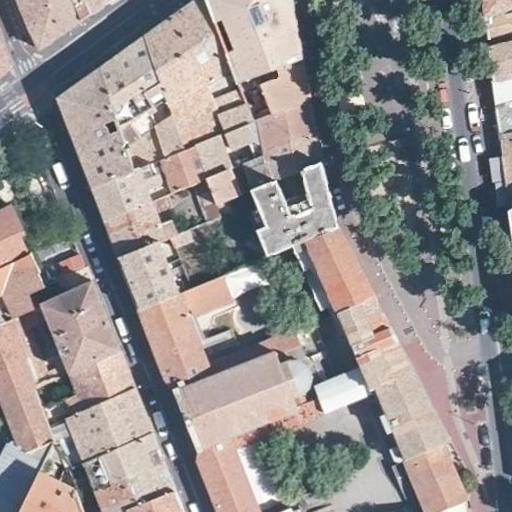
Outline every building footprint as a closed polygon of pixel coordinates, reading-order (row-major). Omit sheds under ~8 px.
[(18,0),(20,5),(39,47),(59,33),(81,18),(74,0),(18,0)] [(105,0),(74,0),(81,18),(94,9),(106,1),(105,0)] [(187,0),(171,12),(146,31),(191,144),(192,143),(220,132),(226,130),(252,120),(242,94),(240,86),(212,97),(205,77),(232,66),(206,0),(187,0)] [(206,0),(232,66),(237,81),(247,78),(257,74),(303,56),(291,0),(206,0)] [(511,0),(481,0),(487,35),(511,28),(511,0)] [(101,64),(140,164),(191,144),(146,31),(121,49),(101,64)] [(491,67),(494,97),(511,91),(511,39),(488,45),(491,67)] [(2,47),(0,43),(0,72),(9,66),(2,47)] [(247,78),(237,81),(240,86),(242,94),(262,86),(272,112),(311,97),(310,90),(303,56),(257,74),(247,78)] [(92,185),(140,164),(101,64),(76,82),(59,95),(72,131),(92,185)] [(511,91),(494,97),(497,117),(499,139),(511,137),(511,91)] [(317,126),(311,97),(272,112),(262,116),(252,120),(226,130),(233,147),(249,141),(255,156),(318,131),(317,126)] [(243,160),(253,187),(325,160),(319,136),(318,131),(255,156),(243,160)] [(232,165),(220,132),(192,143),(205,175),(229,166),(232,165)] [(511,137),(499,139),(505,186),(508,209),(511,207),(511,137)] [(97,197),(105,218),(150,199),(146,188),(158,182),(159,179),(157,174),(165,171),(172,190),(191,182),(206,176),(205,175),(192,143),(191,144),(140,164),(92,185),(97,197)] [(269,253),(307,236),(339,223),(335,205),(325,160),(253,187),(266,222),(267,223),(266,224),(265,225),(259,227),(259,228),(269,253)] [(229,166),(205,175),(206,176),(216,202),(227,197),(239,193),(229,166)] [(216,202),(206,176),(191,182),(192,186),(206,220),(221,215),(220,212),(216,202)] [(119,255),(161,238),(169,235),(176,232),(170,218),(155,224),(151,211),(170,203),(166,193),(150,199),(105,218),(106,222),(119,255)] [(216,202),(220,212),(231,208),(227,197),(216,202)] [(42,278),(45,277),(33,251),(12,203),(0,208),(0,207),(0,391),(23,452),(7,447),(0,460),(0,511),(18,511),(37,470),(53,436),(62,415),(55,397),(47,377),(38,380),(37,380),(13,317),(22,313),(37,306),(30,290),(45,284),(42,278)] [(339,310),(377,294),(344,233),(339,223),(307,236),(339,310)] [(176,232),(169,235),(173,244),(193,236),(189,227),(176,232)] [(179,283),(161,238),(119,255),(128,279),(129,279),(130,280),(131,282),(131,284),(131,287),(140,307),(193,286),(190,279),(179,283)] [(241,265),(239,266),(244,279),(269,268),(264,255),(241,265)] [(93,279),(88,265),(61,277),(66,290),(93,279)] [(238,305),(225,272),(193,286),(140,307),(146,323),(167,378),(210,361),(192,315),(223,302),(227,309),(238,305)] [(103,303),(93,279),(66,290),(42,301),(58,343),(49,346),(53,357),(63,353),(66,362),(44,371),(22,313),(13,317),(37,380),(38,380),(47,377),(69,369),(120,348),(103,303)] [(446,442),(452,440),(432,400),(396,332),(377,294),(339,310),(362,365),(316,382),(326,410),(378,389),(387,412),(383,414),(389,430),(394,428),(406,459),(446,442)] [(314,320),(303,324),(306,331),(306,332),(307,332),(318,328),(314,320)] [(259,438),(326,410),(316,382),(315,380),(315,370),(316,367),(315,364),(314,361),(313,358),(296,327),(253,344),(210,361),(167,378),(168,381),(176,387),(173,388),(174,393),(177,392),(181,402),(179,404),(180,408),(183,408),(190,427),(188,428),(189,432),(192,431),(196,442),(194,443),(195,447),(198,447),(198,458),(200,462),(236,448),(259,438)] [(77,388),(55,397),(62,415),(135,386),(127,364),(120,348),(69,369),(77,388)] [(135,386),(62,415),(79,460),(86,457),(153,430),(144,407),(135,386)] [(163,457),(153,430),(86,457),(108,511),(122,511),(127,510),(177,491),(163,457)] [(236,448),(261,511),(276,511),(283,509),(284,511),(294,511),(293,508),(292,505),(287,507),(259,438),(236,448)] [(461,477),(446,442),(406,459),(428,511),(434,511),(470,498),(461,477)] [(219,511),(261,511),(236,448),(200,462),(219,511)] [(83,511),(73,486),(37,470),(18,511),(83,511)] [(293,508),(327,495),(324,488),(291,502),(292,505),(293,508)] [(185,511),(185,510),(177,491),(127,510),(128,511),(185,511)]
